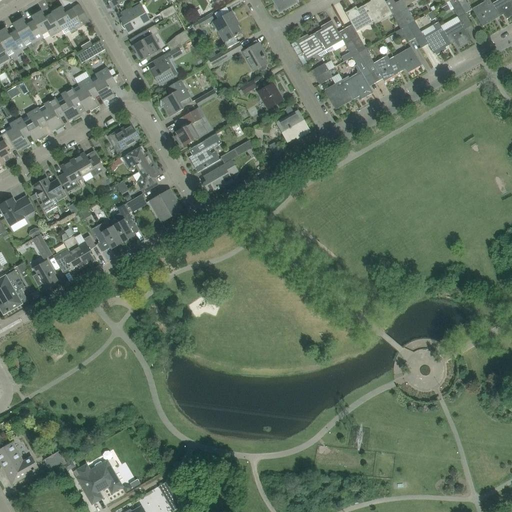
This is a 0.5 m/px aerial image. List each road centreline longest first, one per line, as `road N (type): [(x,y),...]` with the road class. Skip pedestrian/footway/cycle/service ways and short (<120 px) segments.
road 1 (residential): [(332,138),(511,40)]
road 2 (residential): [(33,311),(201,216)]
road 3 (residential): [(0,186),(40,151),(133,107)]
road 4 (residential): [(201,216),(332,138)]
road 5 (residential): [(201,216),(146,116),(133,107)]
road 6 (residential): [(332,138),(270,31)]
